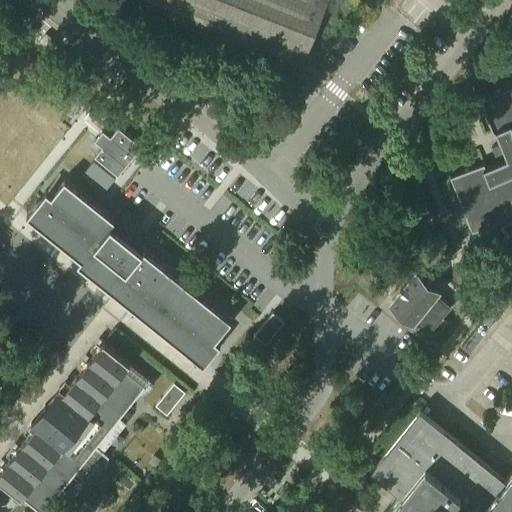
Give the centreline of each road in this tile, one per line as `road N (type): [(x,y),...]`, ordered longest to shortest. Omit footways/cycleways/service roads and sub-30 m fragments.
road 1 (residential): [(322,220),(510,0)]
road 2 (residential): [(53,0),(265,173)]
road 3 (residential): [(231,511),(316,400),(325,317)]
road 4 (residential): [(325,317),(339,320),(445,408)]
